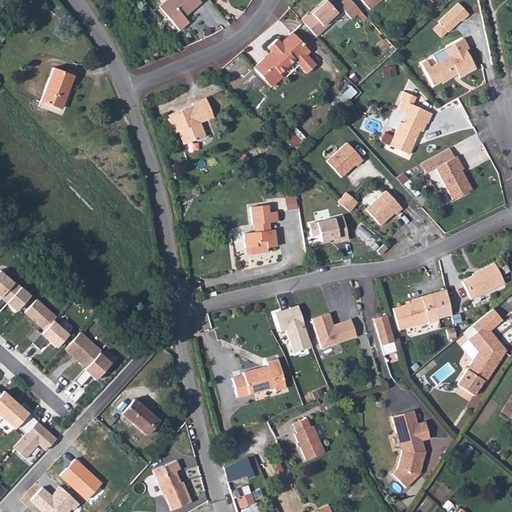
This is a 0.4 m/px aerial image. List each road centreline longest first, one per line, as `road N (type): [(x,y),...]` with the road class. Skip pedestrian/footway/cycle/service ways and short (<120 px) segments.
road 1 (residential): [(178,310),(411,264),(511,219)]
road 2 (residential): [(181,332),(158,337),(14,496),(12,508)]
road 3 (unclassified): [(178,310),(158,188),(127,90)]
road 4 (unclassified): [(225,511),(181,332)]
road 5 (residential): [(273,0),(230,45),(127,90)]
